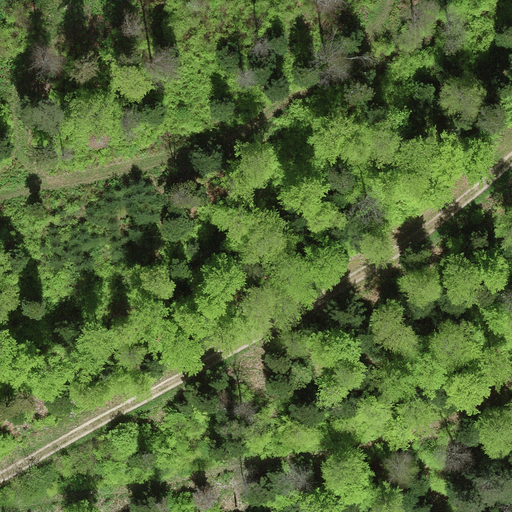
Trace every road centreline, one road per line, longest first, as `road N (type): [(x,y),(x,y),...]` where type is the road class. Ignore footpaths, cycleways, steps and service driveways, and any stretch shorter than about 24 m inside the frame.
road 1 (track): [(0,476),(298,314),(416,238),(511,161)]
road 2 (track): [(0,505),(393,436),(511,379)]
road 3 (track): [(0,198),(194,153),(256,125),(371,40),(395,0)]
